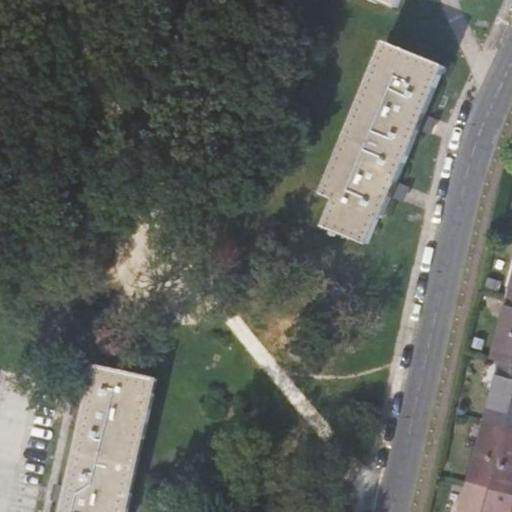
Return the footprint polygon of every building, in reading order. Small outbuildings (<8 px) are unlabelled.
[(345,147),(326,194),(338,199),(327,226),(368,243),(379,217),(382,218),(391,197),(397,183),(426,111),(432,97),(444,67),(387,44),(345,147)] [(442,101),(432,97),(426,111),(436,115),(442,101)] [(406,187),(397,183),(391,197),(400,201),(406,187)] [(163,261),(170,263),(179,228),(142,219),(135,248),(129,248),(118,289),(165,301),(168,289),(156,286),(163,261)] [(175,265),(170,263),(163,261),(156,286),(168,289),(175,265)] [(511,363),(511,275),(489,358),(501,361),(511,363)] [(507,511),(511,500),(511,363),(501,361),(458,511),(507,511)] [(85,417),(69,487),(66,502),(63,511),(127,511),(158,379),(96,365),(88,402),(85,417)] [(85,417),(88,402),(78,399),(74,414),(85,417)] [(55,500),(66,502),(69,487),(59,485),(55,500)]
